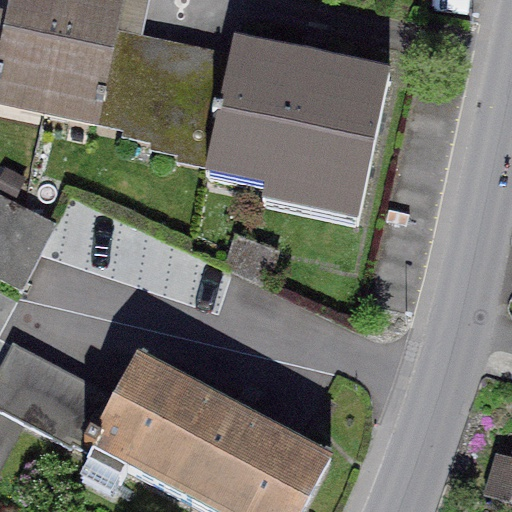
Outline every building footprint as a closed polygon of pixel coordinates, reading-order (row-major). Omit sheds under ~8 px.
[(9,0),(0,45),(0,109),(47,119),(71,0),(9,0)] [(134,7),(101,0),(71,0),(47,119),(109,131),(111,118),(124,55),(134,7)] [(384,73),(231,41),(224,75),(211,138),(204,173),(357,205),(384,73)] [(224,75),(124,55),(111,118),(211,138),(224,75)] [(57,231),(0,204),(0,283),(27,296),(47,253),(57,231)] [(297,511),(314,480),(117,377),(106,399),(20,354),(0,391),(0,416),(182,511),(297,511)]
